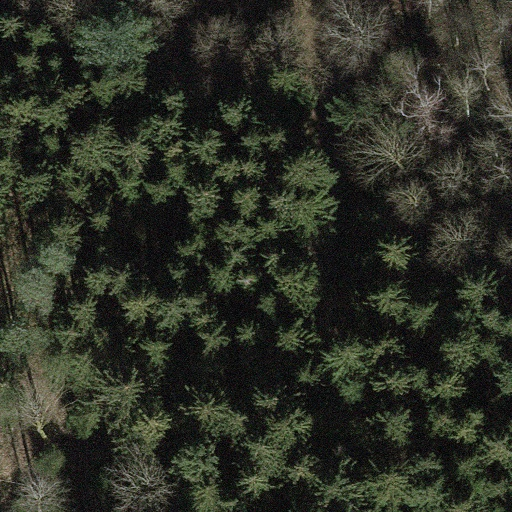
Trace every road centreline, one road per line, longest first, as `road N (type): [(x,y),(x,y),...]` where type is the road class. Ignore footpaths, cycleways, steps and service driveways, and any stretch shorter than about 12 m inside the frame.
road 1 (track): [(353,511),(324,424),(311,346),(311,264),(340,0)]
road 2 (track): [(183,0),(27,303),(0,386)]
road 3 (track): [(27,303),(88,511)]
